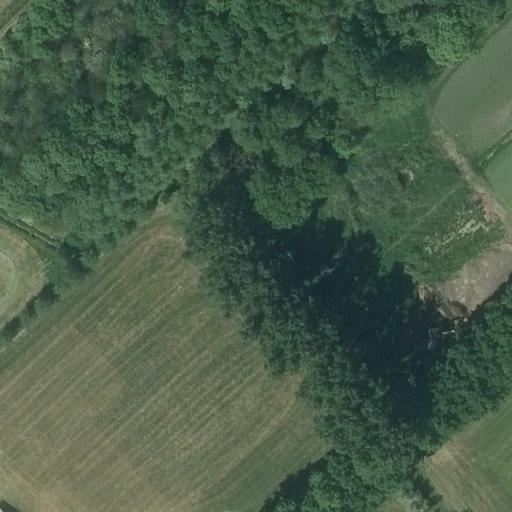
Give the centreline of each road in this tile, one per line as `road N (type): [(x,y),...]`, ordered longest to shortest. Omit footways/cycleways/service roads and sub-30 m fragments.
road 1 (track): [(341,0),(88,245),(62,239),(0,202)]
road 2 (unclassified): [(314,511),(511,328)]
